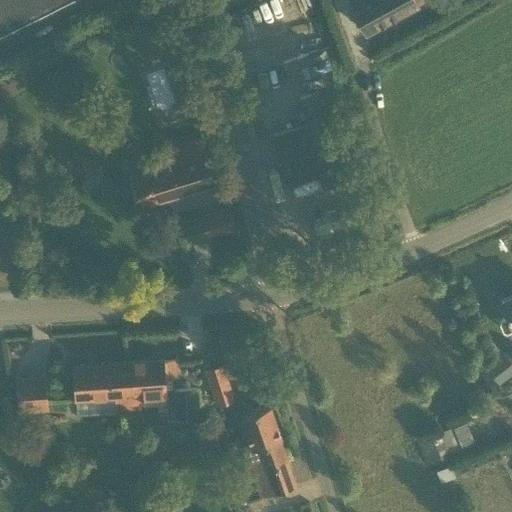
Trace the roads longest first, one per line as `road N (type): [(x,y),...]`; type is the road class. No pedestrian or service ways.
road 1 (unclassified): [(272,296),(209,60),(178,0)]
road 2 (unclassified): [(0,316),(272,296)]
road 3 (unclassified): [(333,511),(272,296)]
road 4 (unclassified): [(415,250),(385,169),(354,36)]
road 5 (unclassified): [(272,296),(415,250)]
